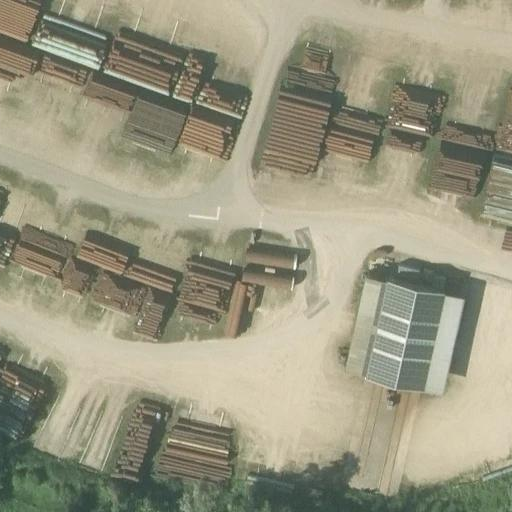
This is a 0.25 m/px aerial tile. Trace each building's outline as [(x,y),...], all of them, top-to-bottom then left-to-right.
[(7,128),(29,136),(50,81),(28,73),(7,128)] [(69,134),(167,164),(179,126),(204,134),(197,156),(211,160),(216,144),(228,147),(235,124),(129,92),(121,116),(99,109),(95,123),(75,116),(69,134)] [(67,120),(70,108),(50,103),(47,115),(67,120)] [(250,262),(290,264),(291,253),(241,251),(240,278),(249,278),(250,262)] [(391,277),(370,371),(426,384),(447,290),(391,277)]
